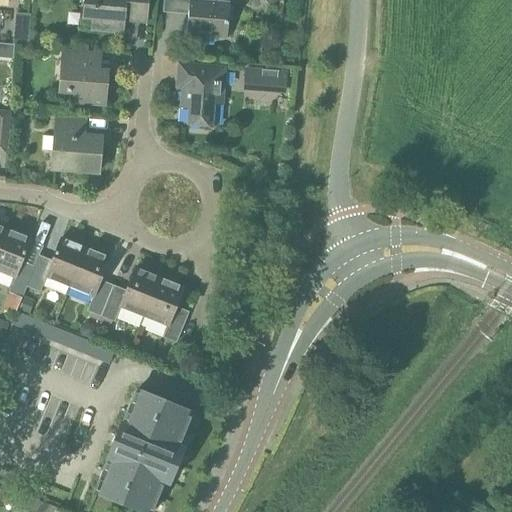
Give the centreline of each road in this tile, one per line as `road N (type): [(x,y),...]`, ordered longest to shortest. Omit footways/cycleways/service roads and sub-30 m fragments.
road 1 (tertiary): [(219,511),(322,290),(357,262)]
road 2 (unclassified): [(357,262),(340,158),(360,0)]
road 3 (tertiary): [(357,262),(419,248),(496,272)]
road 4 (residential): [(143,177),(183,167),(206,182),(213,222),(196,244)]
road 5 (residential): [(130,215),(0,194)]
